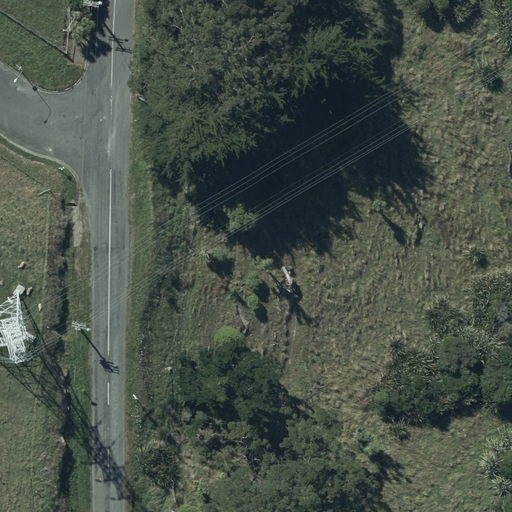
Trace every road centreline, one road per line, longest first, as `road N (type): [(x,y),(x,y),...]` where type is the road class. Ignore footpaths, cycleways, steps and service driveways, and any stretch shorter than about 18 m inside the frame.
road 1 (unclassified): [(111,131),(110,511)]
road 2 (unclassified): [(116,0),(111,131)]
